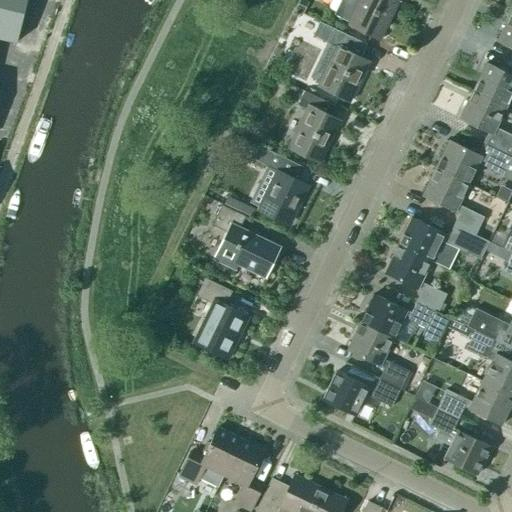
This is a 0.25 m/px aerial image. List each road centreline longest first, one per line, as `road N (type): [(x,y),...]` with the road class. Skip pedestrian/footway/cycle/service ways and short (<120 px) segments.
road 1 (residential): [(458,511),(263,410),(463,0)]
road 2 (unclassified): [(0,209),(67,0)]
